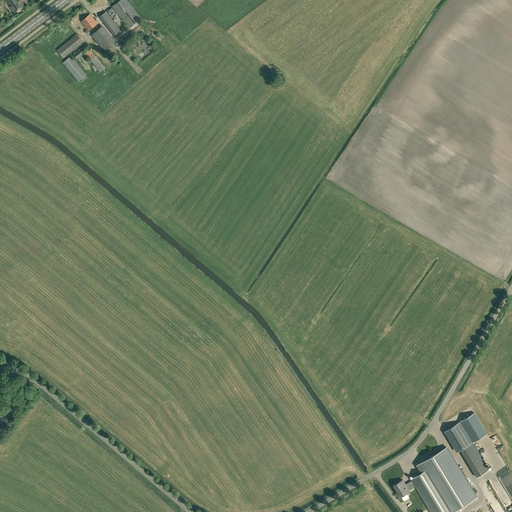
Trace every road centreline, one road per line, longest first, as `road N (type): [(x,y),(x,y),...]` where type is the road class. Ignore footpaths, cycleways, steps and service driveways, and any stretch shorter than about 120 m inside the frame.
road 1 (unclassified): [(307,511),(420,441),(511,286)]
road 2 (unclassified): [(0,360),(190,511)]
